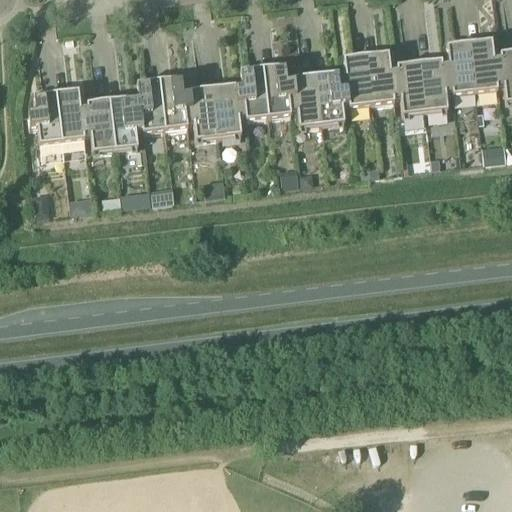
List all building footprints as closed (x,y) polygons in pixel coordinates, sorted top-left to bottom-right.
[(382,15),(384,54),(409,53),(407,14),(382,15)] [(490,49),(467,52),(473,101),(496,98),(495,95),(493,81),(501,80),(499,65),(498,65),(492,66),(490,49)] [(447,72),(440,72),(441,87),(449,86),(451,100),(450,100),(451,104),(473,101),(467,52),(445,55),(447,72)] [(495,95),(502,94),(504,111),(511,110),(511,60),(498,62),(498,65),(499,65),(501,80),(493,81),(495,95)] [(386,62),(364,64),(370,114),(392,111),(392,107),(391,107),(390,93),(397,92),(396,78),(395,78),(388,79),(386,62)] [(344,84),(337,85),(338,99),(346,98),(348,113),(347,113),(347,116),(370,114),(364,64),(341,67),(344,84)] [(440,69),(417,72),(423,121),(446,118),(444,101),(450,100),(451,100),(449,86),(441,87),(440,72),(440,69)] [(391,107),(392,107),(399,107),(401,124),(423,121),(417,72),(395,75),(395,78),(396,78),(397,92),(390,93),(391,107)] [(283,74),(261,77),(267,126),(289,123),(289,120),(288,120),(286,106),(294,105),(293,90),(292,90),(285,91),(283,74)] [(240,97),(234,97),(233,97),(235,112),(243,111),(244,125),(244,129),(267,126),(261,77),(238,80),(240,97)] [(337,82),(314,85),(320,134),(343,131),(340,114),(347,113),(348,113),(346,98),(338,99),(337,85),(337,82)] [(288,120),(289,120),(295,119),(297,136),(320,134),(314,85),(292,87),(292,90),(293,90),(294,105),(286,106),(288,120)] [(180,87),(157,89),(164,139),(186,136),(185,132),(183,118),(191,117),(189,103),(182,104),(180,87)] [(137,109),(130,110),(132,124),(139,123),(141,138),(141,141),(164,139),(157,89),(135,92),(137,109)] [(233,94),(211,97),(217,146),(239,143),(237,126),(244,125),(243,111),(235,112),(233,97),(234,97),(233,94)] [(185,132),(192,132),(194,149),(217,146),(211,97),(188,100),(189,103),(191,117),(183,118),(185,132)] [(77,99),(54,102),(60,151),(83,148),(82,145),(80,131),(88,130),(86,115),(85,115),(79,116),(77,99)] [(60,151),(54,102),(32,105),(34,122),(26,122),(28,138),(36,137),(38,154),(60,151)] [(130,107),(107,109),(113,159),(136,156),(134,139),(141,138),(139,123),(132,124),(130,110),(130,107)] [(82,145),(89,144),(91,161),(113,159),(107,109),(85,112),(85,115),(86,115),(88,130),(80,131),(82,145)] [(491,156),(480,157),(482,172),(492,171),(491,156)] [(439,176),(438,166),(429,167),(431,177),(439,176)] [(362,186),(378,184),(377,174),(361,176),(362,186)] [(299,194),(312,193),(310,180),(297,182),(299,194)] [(101,218),(120,216),(119,204),(100,206),(101,218)] [(32,214),(32,215),(33,226),(49,224),(47,212),(32,214)]
